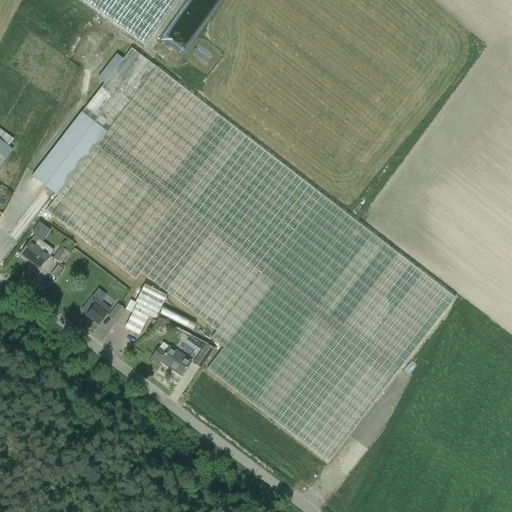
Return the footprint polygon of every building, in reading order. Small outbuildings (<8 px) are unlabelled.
[(80,0),(144,46),(177,0),(80,0)] [(122,60),(116,54),(98,79),(104,84),(32,177),(45,188),(53,193),(57,197),(46,211),(73,232),(135,280),(141,273),(216,331),(211,338),(223,348),(207,370),(327,463),(455,299),(157,68),(131,48),(122,60)] [(0,140),(0,166),(12,150),(0,140)] [(34,245),(30,242),(21,254),(41,269),(54,251),(38,239),(34,245)] [(60,264),(68,253),(61,248),(53,259),(60,264)] [(151,310),(149,315),(155,318),(166,296),(144,285),(135,302),(137,303),(151,310)] [(99,325),(106,315),(110,310),(93,296),(81,311),(86,315),(86,316),(99,325)] [(138,335),(149,315),(151,310),(137,303),(125,328),(138,335)] [(116,323),(126,310),(118,304),(108,317),(116,323)] [(200,369),(214,349),(207,344),(193,364),(200,369)] [(158,365),(160,362),(181,376),(191,362),(169,347),(165,353),(158,349),(151,360),(158,365)]
